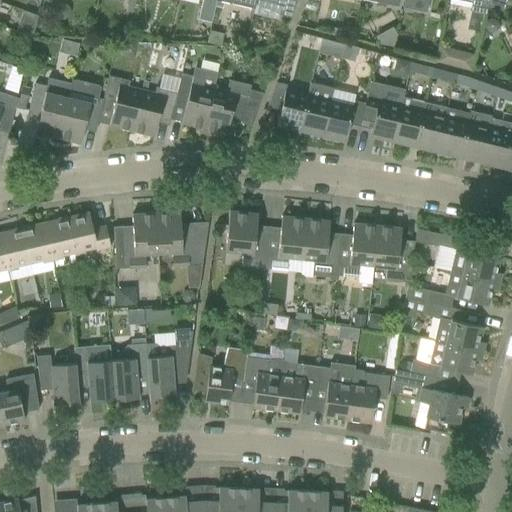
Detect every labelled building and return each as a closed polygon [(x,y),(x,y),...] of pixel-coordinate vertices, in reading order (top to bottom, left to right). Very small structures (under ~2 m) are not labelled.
[(130,0),(127,13),(134,14),(137,0),(130,0)] [(202,0),(198,20),(211,23),(216,0),(202,0)] [(216,0),(254,10),(255,4),(256,0),(216,0)] [(256,0),(255,4),(280,10),(279,15),(290,18),(296,0),(256,0)] [(404,0),(403,8),(413,10),(414,0),(404,0)] [(457,0),(472,3),(470,12),(485,15),(485,14),(486,14),(489,1),(488,0),(457,0)] [(17,31),(32,37),(39,17),(23,11),(17,31)] [(497,20),(491,19),(486,20),(484,26),(487,31),(492,33),(497,32),(499,26),(497,20)] [(322,39),(318,52),(340,58),(344,45),(322,39)] [(440,49),(435,66),(470,75),(474,58),(440,49)] [(409,71),(419,74),(431,77),(433,68),(411,63),(409,71)] [(195,68),(192,77),(181,74),(176,93),(175,102),(186,105),(181,124),(204,129),(214,88),(218,73),(195,68)] [(431,77),(443,80),(453,83),(455,74),(433,68),(431,77)] [(109,76),(103,100),(102,104),(114,107),(109,126),(131,131),(141,90),(128,87),(130,81),(109,76)] [(466,77),(463,85),(475,89),(478,81),(466,77)] [(73,79),(72,84),(68,98),(68,97),(58,138),(80,144),(85,125),(96,128),(102,104),(103,100),(99,99),(102,86),(73,79)] [(214,88),(204,129),(226,134),(231,115),(253,121),(263,93),(252,90),(253,86),(229,80),(227,91),(214,88)] [(68,98),(72,84),(58,81),(52,84),(49,83),(48,87),(35,83),(28,111),(40,114),(35,133),(58,138),(68,97),(68,98)] [(475,89),(487,94),(497,97),(499,89),(478,81),(475,89)] [(287,85),(277,83),(276,82),(266,109),(280,112),(276,125),(299,131),(308,96),(307,96),(285,91),(287,85)] [(308,96),(299,131),(321,136),(330,101),(331,101),(334,88),(311,83),(307,96),(308,96)] [(365,104),(360,127),(371,130),(370,133),(376,135),(374,137),(392,141),(400,107),(403,97),(402,97),(404,91),(382,86),(380,94),(368,91),(365,104)] [(154,93),(141,90),(131,131),(154,136),(158,118),(170,121),(174,102),(175,102),(176,93),(156,87),(154,93)] [(22,88),(18,102),(26,104),(29,90),(22,88)] [(497,97),(506,100),(511,102),(511,92),(499,89),(497,97)] [(0,131),(8,134),(13,115),(17,98),(0,92),(0,131)] [(400,107),(392,141),(414,147),(425,103),(403,97),(400,107)] [(340,137),(345,138),(348,124),(360,127),(365,104),(353,101),(352,107),(331,101),(330,101),(321,136),(339,140),(340,137)] [(425,103),(414,147),(436,152),(445,117),(447,108),(425,103)] [(445,117),(436,152),(459,157),(467,123),(469,113),(447,108),(445,117)] [(511,133),(511,128),(511,123),(491,119),(489,128),(481,163),(503,168),(511,133)] [(467,123),(459,157),(481,163),(489,128),(467,123)] [(511,128),(511,133),(503,168),(511,170),(511,128)] [(264,269),(268,233),(256,231),(258,214),(229,211),(225,253),(243,255),(242,267),(264,269)] [(180,212),(156,213),(158,255),(171,254),(172,266),(202,265),(207,228),(181,229),(180,212)] [(66,218),(75,255),(85,253),(84,251),(96,248),(96,250),(110,247),(105,226),(92,229),(89,213),(66,218)] [(132,214),(132,226),(113,227),(115,269),(145,268),(145,256),(158,255),(156,213),(132,214)] [(268,233),(264,269),(287,271),(288,259),(302,260),(305,219),(281,216),(280,234),(268,233)] [(66,218),(43,223),(52,261),(63,258),(62,256),(74,253),(66,218)] [(305,219),(302,260),(315,262),(314,274),(336,276),(339,240),(327,238),(329,221),(305,219)] [(52,261),(43,223),(22,228),(30,263),(33,276),(54,271),(54,268),(52,261)] [(339,240),(336,276),(358,278),(359,266),(373,267),(377,226),(353,223),(351,241),(339,240)] [(401,228),(377,226),(373,267),(386,269),(385,281),(408,283),(413,247),(399,245),(401,228)] [(18,269),(17,266),(30,263),(22,228),(0,233),(0,236),(8,271),(18,269)] [(417,230),(414,242),(439,247),(451,250),(451,249),(453,237),(451,237),(417,230)] [(455,250),(450,271),(451,271),(493,281),(498,258),(468,250),(468,253),(455,250)] [(447,285),(459,288),(457,298),(467,301),(487,306),(493,281),(451,271),(450,271),(447,285)] [(428,291),(425,303),(450,308),(453,296),(428,291)] [(59,294),(48,295),(50,308),(61,306),(59,294)] [(114,297),(104,297),(104,307),(114,307),(114,297)] [(313,319),(330,321),(332,302),(315,301),(313,319)] [(261,303),(260,314),(276,316),(277,306),(261,303)] [(434,341),(482,352),(484,343),(478,342),(482,327),(451,320),(447,319),(450,308),(425,303),(423,315),(439,319),(434,341)] [(157,310),(144,311),(145,324),(158,323),(157,310)] [(355,315),(353,327),(364,329),(366,317),(355,315)] [(370,316),(369,329),(379,331),(381,318),(370,316)] [(253,318),(252,331),(263,332),(265,320),(253,318)] [(287,320),(286,330),(291,330),(297,326),(297,321),(287,320)] [(154,344),(146,344),(148,375),(150,397),(174,395),(172,373),(185,372),(186,372),(192,332),(174,333),(175,345),(160,347),(154,344)] [(392,333),(386,368),(394,369),(400,334),(392,333)] [(434,341),(429,364),(436,365),(441,366),(441,368),(451,370),(470,375),(474,360),(480,361),(482,352),(434,341)] [(124,359),(111,360),(114,400),(138,398),(136,376),(148,375),(146,344),(127,346),(123,350),(124,359)] [(73,349),(75,363),(77,381),(88,380),(90,402),(114,400),(111,360),(87,362),(86,348),(73,349)] [(199,355),(194,390),(205,391),(204,401),(228,404),(231,379),(243,381),(246,357),(247,350),(228,348),(222,368),(210,367),(211,358),(199,355)] [(76,381),(77,381),(75,363),(51,365),(50,355),(36,356),(39,384),(52,383),(54,405),(78,403),(76,381)] [(269,360),(246,357),(243,381),(255,382),(251,408),(275,411),(282,360),(282,359),(269,360)] [(318,367),(295,364),(282,360),(275,411),(299,414),(302,389),(315,390),(318,367)] [(410,372),(433,378),(436,365),(412,360),(410,372)] [(318,367),(315,390),(326,392),(323,417),(347,420),(350,385),(353,366),(331,363),(330,368),(318,367)] [(350,385),(347,420),(370,423),(374,398),(386,400),(388,380),(389,376),(368,373),(363,372),(363,370),(355,369),(355,366),(353,366),(350,385)] [(402,385),(416,388),(414,401),(419,402),(429,404),(426,417),(423,429),(446,434),(449,422),(457,424),(461,408),(465,409),(468,398),(448,393),(437,391),(440,379),(433,378),(410,372),(395,369),(392,383),(389,396),(399,398),(402,385)] [(8,390),(0,391),(0,412),(3,425),(24,420),(23,413),(38,410),(33,374),(5,380),(8,390)] [(237,511),(238,489),(218,488),(218,501),(202,501),(202,511),(237,511)] [(258,490),(238,489),(237,511),(271,511),(272,504),(272,503),(258,503),(258,490)] [(306,511),(307,492),(287,491),(287,505),(272,504),(271,511),(306,511)] [(306,511),(341,511),(342,510),(327,509),(327,492),(307,492),(306,511)] [(185,496),(165,498),(166,511),(202,511),(202,501),(201,501),(186,502),(185,496)] [(146,511),(166,511),(165,498),(145,500),(146,511)] [(20,511),(17,499),(0,503),(0,511),(20,511)] [(117,511),(116,502),(96,504),(97,511),(117,511)]
